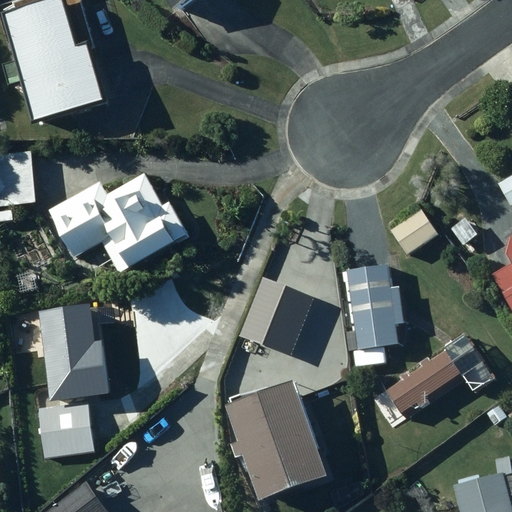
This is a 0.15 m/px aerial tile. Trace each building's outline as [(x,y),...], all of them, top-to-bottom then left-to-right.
[(24,63),(9,67),(14,87),(29,83),(41,125),(115,104),(99,46),(87,49),(73,0),(69,0),(11,17),(24,63)] [(173,0),(183,14),(204,0),(173,0)] [(10,149),(0,149),(0,170),(11,170),(10,149)] [(185,246),(183,242),(194,236),(176,204),(169,208),(150,174),(112,196),(105,184),(55,212),(81,259),(108,244),(125,275),(137,268),(139,272),(185,246)] [(511,178),(502,184),(511,201),(511,178)] [(25,210),(0,212),(0,229),(27,226),(25,210)] [(426,212),(395,233),(411,257),(442,236),(426,212)] [(457,230),(468,246),(482,236),(470,220),(457,230)] [(511,268),(498,277),(511,302),(511,248),(510,255),(511,255),(511,268)] [(361,332),(351,334),(354,353),(357,352),(360,369),(391,364),(388,349),(405,346),(402,327),(411,325),(405,288),(397,290),(393,266),(351,273),(361,332)] [(50,410),(41,411),(48,460),(98,453),(92,404),(60,408),(59,400),(108,393),(104,367),(117,365),(111,315),(44,324),(46,334),(38,335),(40,351),(48,350),(51,375),(42,377),(45,396),(48,396),(50,410)] [(479,394),(500,380),(471,336),(390,389),(407,416),(421,406),(425,411),(435,404),(432,399),(468,376),(479,394)] [(248,444),(239,448),(244,462),(253,459),(270,505),(338,481),(303,384),(235,408),(248,444)] [(469,490),(465,491),(470,511),(511,511),(511,461),(502,464),(506,480),(490,484),(489,480),(468,486),(469,490)] [(112,511),(93,485),(55,511),(112,511)]
